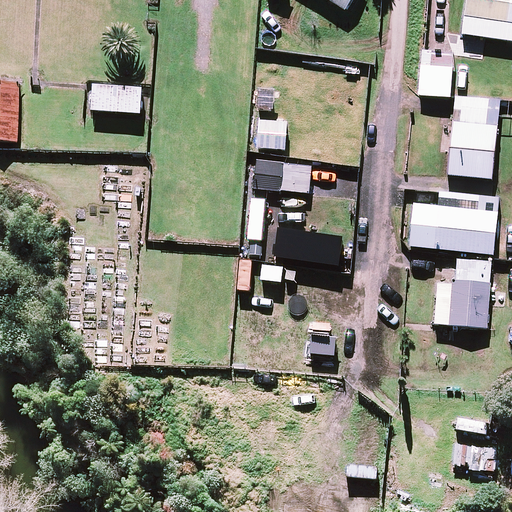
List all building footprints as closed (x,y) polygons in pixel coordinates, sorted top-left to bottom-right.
[(356,0),(323,0),(347,15),(356,0)] [(511,0),(469,0),(464,38),(511,44),(511,0)] [(454,57),(423,56),(422,99),(452,100),(454,57)] [(0,85),(0,143),(20,143),(22,86),(10,86),(0,85)] [(503,88),(488,86),(486,102),(458,100),(450,178),(494,182),(503,88)] [(144,91),(96,89),(95,115),(143,117),(144,91)] [(501,202),(443,196),(441,211),(416,208),(412,250),(495,258),(501,202)] [(494,266),(459,263),(457,287),(439,286),(436,327),(489,331),(494,266)]
